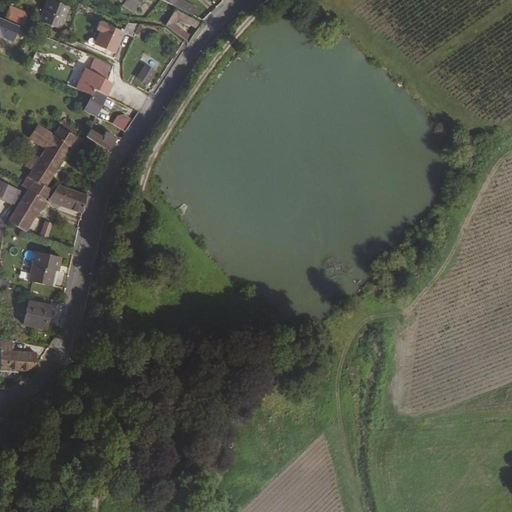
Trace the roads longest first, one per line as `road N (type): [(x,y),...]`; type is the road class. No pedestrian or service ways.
road 1 (track): [(276,0),(230,39),(184,101),(142,180),(89,511)]
road 2 (tertiary): [(4,409),(56,362),(104,189),(247,0)]
